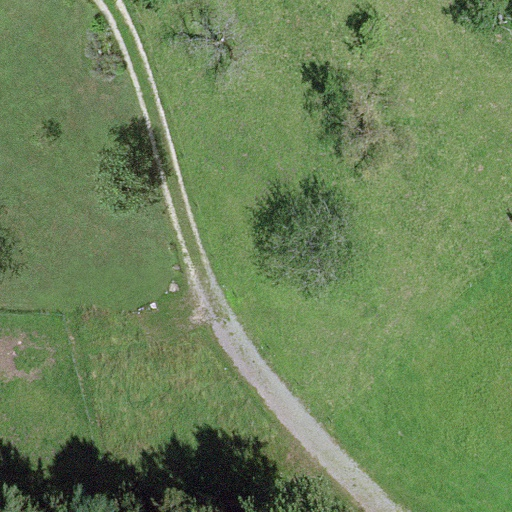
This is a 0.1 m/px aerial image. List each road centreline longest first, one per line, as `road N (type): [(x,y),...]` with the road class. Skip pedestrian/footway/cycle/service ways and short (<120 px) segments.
road 1 (track): [(95,0),(109,12),(154,143),(190,302),(271,398)]
road 2 (track): [(0,352),(156,397),(271,398)]
road 3 (track): [(383,511),(271,398)]
